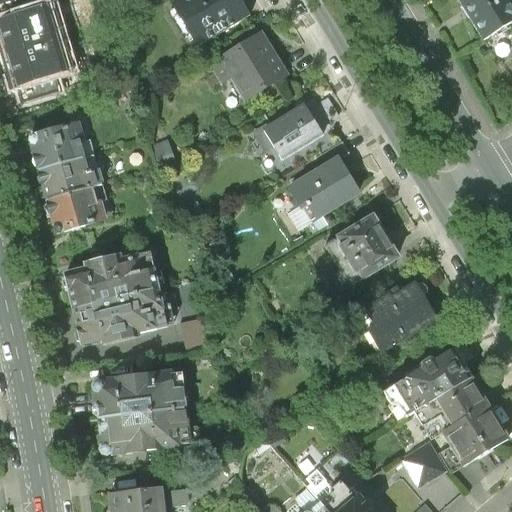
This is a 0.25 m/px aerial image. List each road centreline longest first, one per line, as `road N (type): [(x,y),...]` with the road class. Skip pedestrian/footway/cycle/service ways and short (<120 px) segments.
road 1 (tertiary): [(309,0),(431,200)]
road 2 (primary): [(44,511),(0,284)]
road 3 (tertiary): [(492,171),(390,0)]
road 4 (tertiary): [(431,200),(511,333)]
